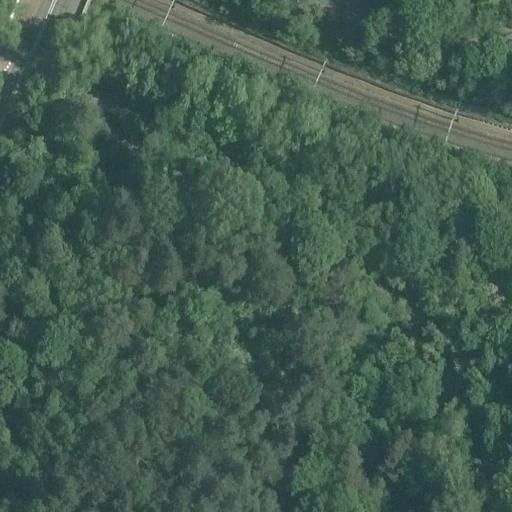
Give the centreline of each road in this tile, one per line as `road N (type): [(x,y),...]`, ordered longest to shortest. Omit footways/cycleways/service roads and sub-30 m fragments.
road 1 (unclassified): [(338,0),(511,65)]
road 2 (unknown): [(45,73),(52,99),(0,213)]
road 3 (secondary): [(0,129),(53,0)]
